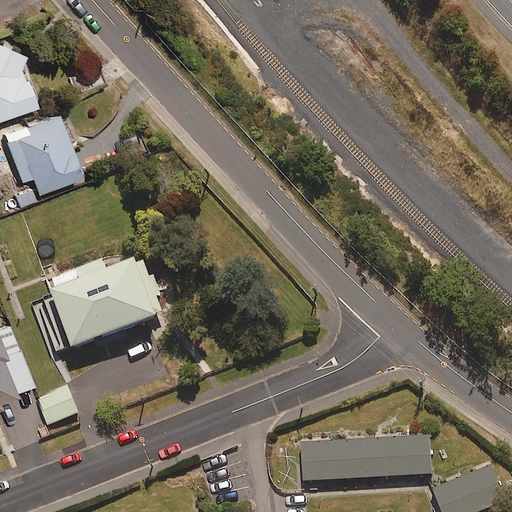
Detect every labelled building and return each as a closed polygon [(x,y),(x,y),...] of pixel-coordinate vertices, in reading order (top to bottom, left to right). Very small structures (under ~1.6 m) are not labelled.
[(0,117),(35,105),(19,63),(23,54),(0,42),(0,117)] [(37,192),(80,176),(57,114),(0,135),(17,182),(31,176),(37,192)] [(138,263),(109,274),(104,261),(51,280),(57,295),(35,303),(55,358),(159,320),(138,263)] [(0,398),(33,385),(8,325),(0,328),(0,398)] [(48,426),(79,413),(68,386),(37,399),(48,426)] [(433,475),(432,437),(302,443),(304,481),(433,475)] [(485,511),(507,504),(492,467),(436,490),(444,511),(485,511)]
